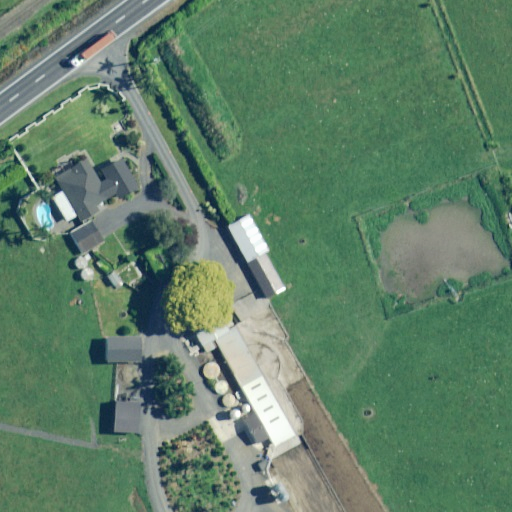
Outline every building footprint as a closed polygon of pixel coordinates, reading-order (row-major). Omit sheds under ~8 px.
[(62,191),(51,197),(65,221),(76,216),(79,221),(97,211),(94,205),(114,194),(117,199),(137,188),(121,159),(95,174),(87,160),(54,178),(62,191)] [(267,251),(247,214),(226,226),(265,299),(283,289),(264,253),(267,251)] [(103,242),(91,223),(70,235),(82,255),(103,242)] [(100,258),(95,263),(106,274),(111,268),(100,258)] [(113,271),(105,276),(113,287),(120,282),(113,271)] [(247,402),(253,413),(240,420),(255,446),(268,438),(272,446),(293,435),(236,330),(215,341),(247,402)] [(139,363),(139,337),(106,336),(105,362),(139,363)] [(219,374),(219,371),(219,368),(218,366),(216,364),(213,362),(211,362),(208,362),(205,363),(203,365),(202,367),(201,370),(202,373),(203,375),(205,377),(207,379),(210,379),(213,379),(215,378),(217,376),(219,374)] [(139,402),(113,401),(112,432),(137,433),(139,402)]
